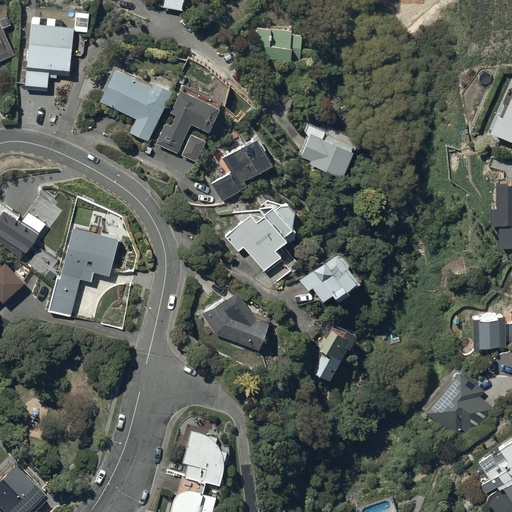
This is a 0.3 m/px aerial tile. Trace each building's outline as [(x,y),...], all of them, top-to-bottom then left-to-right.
[(162,0),(162,5),(180,9),(181,0),(162,0)] [(57,74),(70,75),(72,46),(73,46),(74,25),(62,25),(63,18),(31,16),(30,42),(28,41),(27,68),(26,68),(25,88),(48,89),(49,76),(57,77),(57,74)] [(0,22),(0,59),(14,53),(0,22)] [(291,27),(256,26),(256,39),(261,39),(261,56),(300,58),(302,32),(291,32),(291,27)] [(116,65),(99,99),(136,117),(130,131),(148,139),(152,130),(154,131),(158,124),(156,123),(172,89),(154,80),(153,82),(116,65)] [(165,121),(156,142),(178,152),(191,122),(209,129),(214,116),(219,118),(223,109),(218,107),(221,100),(183,83),(182,87),(180,87),(170,110),(175,113),(171,123),(165,121)] [(497,112),(489,130),(511,139),(511,84),(508,86),(502,100),(504,104),(499,114),(497,112)] [(310,130),(301,155),(311,158),(309,162),(343,175),(357,138),(326,126),(323,135),(310,130)] [(206,139),(191,132),(181,154),(196,160),(206,139)] [(231,170),(211,182),(222,200),(247,186),(243,179),(273,162),(257,135),(222,156),(231,170)] [(511,181),(496,181),(496,202),(490,202),(490,220),(497,221),(497,244),(511,243),(511,181)] [(250,212),(225,234),(238,250),(243,246),(264,269),(280,255),(274,248),(286,237),(284,235),(292,227),(295,211),(288,203),(280,203),(275,208),(272,205),(256,219),(250,212)] [(3,207),(0,211),(0,241),(21,257),(39,233),(3,207)] [(118,236),(73,225),(60,277),(57,276),(49,309),(71,315),(80,278),(91,281),(94,270),(109,274),(118,236)] [(40,246),(29,261),(47,274),(58,259),(40,246)] [(323,257),(299,278),(308,289),(313,286),(323,298),(332,290),(338,297),(348,288),(349,289),(360,279),(348,264),(349,261),(341,253),(338,254),(336,251),(325,259),(323,257)] [(0,297),(3,300),(25,280),(5,259),(0,263),(0,297)] [(202,311),(216,334),(259,349),(271,317),(251,310),(238,290),(227,297),(226,296),(202,311)] [(473,314),(473,346),(480,346),(480,345),(497,345),(497,346),(505,346),(505,340),(511,340),(511,322),(505,322),(505,314),(497,314),(497,313),(496,313),(496,312),(495,312),(494,312),(494,311),(493,311),(492,311),(492,310),(491,310),(490,310),(489,310),(488,310),(487,311),(486,311),(485,311),(485,312),(485,310),(479,310),(479,314),(473,314)] [(322,341),(308,368),(331,380),(356,331),(346,326),(343,331),(331,325),(325,336),(323,335),(320,340),(322,341)] [(461,366),(425,408),(463,442),(494,407),(479,395),(484,389),(477,383),(478,381),(461,366)] [(231,439),(190,428),(182,461),(187,462),(184,475),(219,484),(231,439)] [(511,438),(499,447),(505,455),(499,459),(496,455),(494,457),(491,453),(479,461),(490,477),(479,485),(484,493),(497,485),(500,489),(503,487),(511,500),(511,438)] [(1,478),(0,479),(0,511),(28,511),(27,511),(44,495),(23,472),(8,485),(1,478)] [(174,495),(169,511),(170,511),(213,511),(217,495),(200,491),(201,489),(192,487),(191,487),(190,487),(189,487),(188,487),(187,487),(186,487),(185,487),(184,487),(183,488),(182,488),(181,489),(180,489),(179,489),(179,490),(178,490),(178,491),(177,491),(177,492),(176,492),(176,493),(175,493),(175,494),(174,494),(174,495)]
